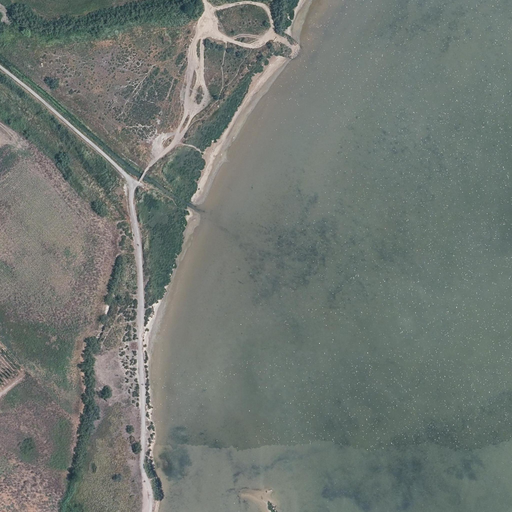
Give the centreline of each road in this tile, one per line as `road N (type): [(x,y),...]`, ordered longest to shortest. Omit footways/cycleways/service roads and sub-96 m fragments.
road 1 (track): [(206,8),(197,102),(177,140),(146,171)]
road 2 (track): [(206,8),(260,6),(271,22),(268,38),(297,50)]
